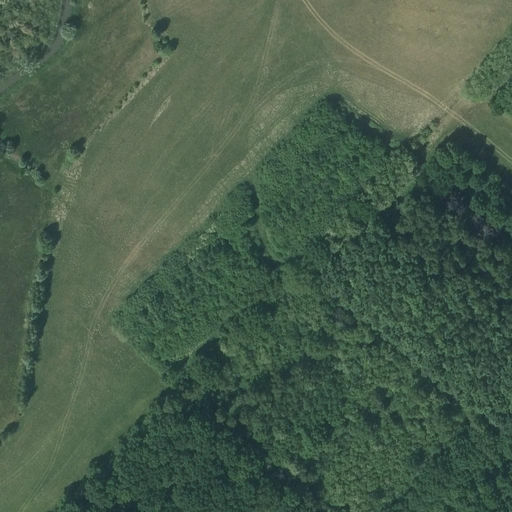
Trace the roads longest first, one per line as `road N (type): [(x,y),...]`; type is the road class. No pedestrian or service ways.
road 1 (track): [(490,415),(313,269),(511,67)]
road 2 (track): [(317,511),(182,387)]
road 3 (track): [(395,511),(511,391)]
